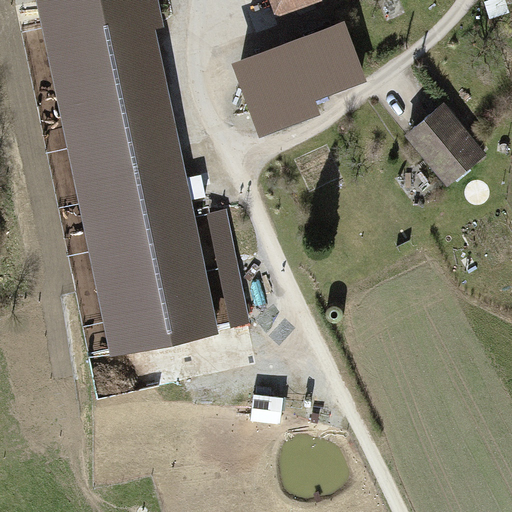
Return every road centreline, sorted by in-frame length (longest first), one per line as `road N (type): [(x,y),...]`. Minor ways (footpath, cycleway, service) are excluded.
road 1 (unclassified): [(199,0),(194,63),(205,111),(296,299)]
road 2 (track): [(296,299),(399,511)]
